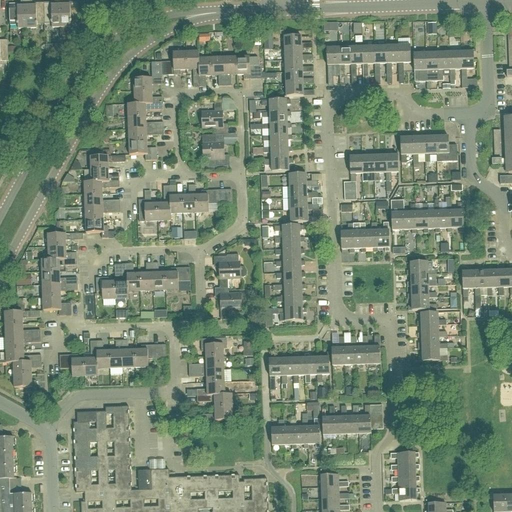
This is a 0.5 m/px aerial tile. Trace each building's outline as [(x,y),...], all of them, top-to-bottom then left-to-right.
[(19,31),(28,30),(26,0),(20,0),(21,8),(18,8),(18,5),(10,5),(10,26),(18,26),(19,31)] [(45,25),(44,4),(36,4),(36,7),(33,7),(32,0),(26,0),(28,30),(37,30),(37,25),(45,25)] [(53,25),(53,30),(62,29),(61,7),(61,0),(55,0),(55,7),(52,7),(52,4),(44,4),(45,25),(53,25)] [(70,3),(70,6),(61,7),(62,29),(71,29),(71,24),(79,24),(78,3),(70,3)] [(302,50),(313,50),(313,45),(302,45),(301,38),(284,38),(285,51),(302,50)] [(0,41),(0,67),(1,67),(1,63),(8,62),(9,62),(8,53),(8,42),(0,41)] [(399,65),(398,65),(399,75),(404,75),(404,64),(411,64),(411,47),(398,48),(399,65)] [(368,66),(375,65),(375,48),(363,49),(363,66),(363,77),(364,77),(364,85),(368,84),(368,77),(369,77),(368,66)] [(380,65),(387,65),(386,48),(375,48),(375,65),(375,76),(381,76),(380,65)] [(392,65),(398,65),(399,65),(398,48),(386,48),(387,65),(387,76),(392,76),(392,65)] [(345,67),(351,66),(351,49),(339,50),(340,67),(339,67),(340,78),(345,77),(345,67)] [(357,66),(363,66),(363,49),(351,49),(351,66),(352,77),(357,77),(357,66)] [(302,57),(302,50),(285,51),(285,62),(302,62),(313,62),(313,57),(302,57)] [(333,67),(339,67),(340,67),(339,50),(327,50),(327,61),(327,67),(328,67),(328,78),(333,78),(333,67)] [(199,60),(199,53),(186,54),(187,71),(193,71),(194,89),(200,88),(199,60)] [(462,71),(462,82),(462,88),(467,88),(467,82),(467,71),(474,70),(474,61),(474,53),(461,54),(462,71)] [(173,54),(174,63),(168,63),(168,77),(181,76),(181,72),(187,71),(186,54),(173,54)] [(438,72),(438,54),(426,55),(427,72),(426,72),(427,83),(432,83),(439,83),(438,72)] [(444,71),(450,71),(450,54),(438,54),(438,72),(439,83),(444,82),(444,71)] [(456,82),(455,71),(462,71),(461,54),(450,54),(450,71),(450,82),(456,82)] [(415,83),(420,83),(427,83),(426,72),(427,72),(426,55),(414,55),(415,72),(415,83)] [(219,88),(225,88),(224,59),(212,60),(212,78),(219,77),(219,88)] [(231,77),(237,77),(237,59),(224,59),(225,88),(231,87),(231,77)] [(250,59),(237,59),(237,77),(244,77),(244,81),(263,80),(262,67),(258,67),(258,59),(250,59)] [(206,78),(212,78),(212,60),(199,60),(200,88),(206,88),(206,78)] [(303,69),(302,62),(285,62),(286,74),(303,74),(314,74),(314,68),(303,69)] [(303,80),(303,74),(286,74),(286,86),(303,85),(303,86),(314,85),(314,80),(303,80)] [(162,79),(134,81),(134,93),(152,93),(152,86),(162,86),(162,79)] [(303,92),(303,86),(303,85),(286,86),(286,98),(304,98),(315,97),(314,92),(303,92)] [(135,106),(163,105),(163,99),(152,99),(152,93),(134,93),(135,106)] [(287,114),(287,113),(287,106),(291,106),(291,101),(287,102),(287,101),(270,102),(262,102),(262,108),(270,107),(270,114),(287,114)] [(228,136),(228,129),(223,130),(223,104),(214,105),(214,113),(201,113),(202,131),(215,130),(215,136),(224,136),(228,136)] [(128,119),(146,118),(146,112),(163,111),(163,105),(135,106),(128,106),(128,119)] [(287,125),(287,120),(291,120),(291,113),(287,113),(287,114),(270,114),(262,114),(262,119),(270,119),(270,126),(287,125)] [(129,131),(164,130),(164,124),(146,125),(146,118),(128,119),(129,131)] [(288,137),(288,130),(292,130),(291,125),(287,125),(270,126),(262,126),(263,131),(271,131),(271,137),(271,138),(288,137)] [(129,144),(147,143),(146,137),(164,136),(164,130),(129,131),(129,144)] [(437,156),(436,138),(429,138),(429,134),(425,135),(425,139),(425,156),(425,164),(430,164),(430,155),(437,155),(437,156)] [(437,156),(437,155),(437,164),(458,162),(457,146),(449,147),(449,138),(441,138),(441,134),(436,134),(436,138),(437,156)] [(413,156),(413,139),(406,139),(405,135),(401,136),(401,140),(400,140),(401,156),(402,156),(402,165),(407,165),(407,156),(413,156)] [(419,169),(418,156),(425,156),(425,139),(417,139),(417,135),(413,135),(413,139),(413,156),(413,164),(414,164),(414,169),(419,169)] [(229,161),(224,161),(224,136),(215,136),(216,144),(203,145),(203,162),(216,161),(216,168),(229,167),(229,161)] [(288,149),(288,142),(292,141),(292,137),(288,137),(271,138),(271,137),(263,138),(263,143),(271,142),(271,149),(271,150),(288,149)] [(157,149),(147,150),(147,143),(129,144),(130,157),(145,157),(145,162),(157,162),(157,149)] [(289,161),(288,153),(292,153),(292,149),(288,149),(271,150),(271,149),(263,150),(263,155),(271,154),(272,161),(289,161)] [(386,175),(386,174),(386,182),(392,182),(391,174),(399,174),(398,157),(390,157),(390,153),(385,153),(386,157),(386,175)] [(375,175),(374,158),(367,158),(366,154),(362,154),(362,158),(363,175),(362,175),(363,183),(368,183),(368,175),(374,175),(375,175)] [(386,157),(379,157),(378,154),(374,154),(374,158),(375,175),(374,175),(375,183),(380,183),(379,174),(386,174),(386,175),(386,157)] [(362,158),(355,158),(355,155),(350,155),(350,159),(350,176),(351,176),(351,184),(356,184),(356,175),(362,175),(363,175),(362,158)] [(91,171),(109,171),(108,165),(126,164),(125,158),(108,158),(101,158),(91,159),(91,171)] [(81,165),(76,160),(70,172),(83,171),(81,165)] [(272,161),(264,161),(264,167),(272,166),(272,174),(289,173),(289,165),(293,165),(293,160),(289,161),(272,161)] [(91,184),(119,183),(119,177),(109,177),(109,171),(91,171),(91,184)] [(68,176),(64,184),(75,184),(75,180),(68,176)] [(307,188),(318,188),(318,183),(307,183),(306,176),(289,176),(290,188),(307,188)] [(500,186),(511,185),(511,177),(500,178),(500,186)] [(85,197),(102,196),(102,190),(120,189),(119,183),(91,184),(85,184),(85,197)] [(183,215),(182,197),(176,198),(176,187),(174,187),(170,188),(169,188),(170,216),(171,215),(183,215)] [(195,197),(196,197),(195,187),(189,187),(189,197),(182,197),(183,215),(196,215),(195,197)] [(171,223),(171,215),(170,216),(169,188),(163,188),(164,205),(158,205),(158,223),(171,223)] [(307,195),(307,188),(290,188),(290,200),(307,200),(318,200),(318,194),(307,195)] [(208,206),(214,205),(214,192),(201,192),(202,197),(196,197),(195,197),(196,215),(209,214),(208,206)] [(85,209),(120,208),(120,202),(103,202),(102,196),(85,197),(85,209)] [(451,213),(452,213),(451,199),(446,199),(446,213),(440,213),(440,230),(448,230),(448,234),(452,234),(452,230),(451,213)] [(307,207),(307,200),(290,200),(291,212),(308,211),(308,212),(319,211),(318,206),(307,207)] [(139,224),(158,223),(158,205),(151,206),(151,201),(139,202),(139,224)] [(349,209),(348,202),(336,204),(337,211),(349,209)] [(392,232),(400,232),(400,236),(405,235),(405,231),(404,231),(404,214),(404,202),(391,202),(392,232)] [(452,230),(459,229),(460,233),(464,233),(464,229),(464,212),(463,212),(463,207),(463,204),(458,204),(458,212),(452,213),(451,213),(452,230)] [(422,206),(423,214),(416,214),(417,231),(424,231),(424,235),(429,235),(428,231),(428,214),(428,205),(422,206)] [(440,213),(440,205),(434,205),(435,213),(428,214),(428,231),(436,230),(436,234),(440,234),(440,230),(440,213)] [(411,206),(411,214),(404,214),(404,231),(405,231),(412,231),(412,235),(417,235),(417,231),(416,214),(416,206),(411,206)] [(86,222),(103,221),(103,215),(121,214),(120,208),(85,209),(86,222)] [(308,218),(308,212),(308,211),(291,212),(291,224),(308,224),(319,223),(319,218),(308,218)] [(103,221),(86,222),(86,235),(102,234),(102,240),(108,240),(113,239),(114,237),(114,233),(108,233),(108,227),(104,227),(103,221)] [(377,250),(378,250),(385,249),(385,253),(390,253),(390,249),(389,232),(389,224),(384,224),(384,232),(377,232),(377,233),(377,250)] [(365,233),(366,233),(365,225),(360,225),(360,233),(354,233),(353,234),(354,251),(354,250),(361,250),(361,254),(366,254),(366,250),(365,233)] [(377,233),(377,232),(377,225),(372,225),(372,233),(366,233),(365,233),(366,250),(373,250),(373,254),(378,254),(378,250),(377,250),(377,233)] [(353,234),(354,233),(354,226),(348,226),(349,233),(341,234),(342,251),(350,251),(350,255),(355,254),(354,250),(354,251),(353,234)] [(300,239),(300,232),(304,232),(304,227),(300,227),(283,228),(275,228),(275,233),(283,233),(283,240),(300,239)] [(49,249),(66,248),(65,242),(83,241),(83,235),(66,236),(66,235),(48,236),(49,249)] [(301,251),(300,244),(304,244),(304,239),(300,239),(283,240),(275,240),(275,245),(283,245),(283,251),(283,252),(301,251)] [(76,254),(66,254),(66,248),(49,249),(49,261),(49,262),(77,261),(76,254)] [(301,263),(301,255),(305,255),(305,251),(301,251),(283,252),(283,251),(275,252),(276,257),(284,257),(284,263),(284,264),(301,263)] [(43,261),(42,253),(27,254),(27,262),(43,261)] [(214,265),(219,265),(220,290),(228,289),(228,281),(241,281),(241,279),(243,279),(245,278),(247,275),(247,271),(245,269),(243,268),(241,268),(240,264),(239,264),(239,256),(227,257),(227,258),(219,258),(214,258),(214,265)] [(59,267),(77,267),(77,261),(49,262),(49,261),(42,261),(42,274),(60,274),(59,267)] [(301,275),(301,267),(305,267),(305,263),(301,263),(284,264),(284,263),(276,264),(276,269),(284,268),(284,275),(301,275)] [(428,276),(434,276),(436,276),(436,271),(428,271),(428,263),(411,264),(411,272),(407,272),(407,277),(411,277),(411,276),(428,276)] [(141,293),(153,292),(152,265),(146,265),(146,275),(140,276),(141,293)] [(166,292),(165,275),(159,275),(158,265),(152,265),(153,292),(166,292)] [(129,300),(128,293),(127,266),(121,266),(121,283),(115,283),(116,301),(129,300)] [(141,293),(140,276),(133,276),(133,266),(127,266),(128,293),(141,293)] [(510,272),(502,272),(502,268),(498,268),(498,272),(499,290),(498,290),(499,298),(504,297),(504,289),(510,289),(511,289),(510,272)] [(165,275),(166,292),(179,291),(178,283),(190,283),(190,269),(171,270),(171,274),(165,275)] [(475,273),(474,273),(467,273),(467,269),(462,270),(463,274),(462,274),(463,291),(463,299),(469,299),(468,291),(475,290),(475,273)] [(486,273),(479,273),(479,269),(474,269),(474,273),(475,273),(475,290),(475,298),(476,310),(481,310),(481,298),(480,298),(480,290),(487,290),(486,273)] [(498,272),(491,273),(491,269),(486,269),(486,273),(487,290),(487,298),(492,298),(492,290),(498,290),(499,290),(498,272)] [(43,287),(78,286),(77,279),(60,280),(60,274),(42,274),(43,287)] [(302,287),(302,286),(302,279),(306,279),(305,274),(301,275),(284,275),(276,275),(276,281),(284,280),(285,287),(302,287)] [(434,276),(428,276),(411,276),(411,277),(411,284),(407,284),(408,288),(411,288),(428,288),(429,288),(437,288),(436,282),(434,282),(434,276)] [(116,301),(115,283),(109,284),(108,279),(96,279),(97,293),(103,293),(103,301),(116,301)] [(43,300),(61,299),(60,293),(78,292),(78,286),(43,287),(43,300)] [(306,291),(306,286),(302,286),(302,287),(285,287),(273,287),(273,292),(277,292),(285,292),(285,299),(302,298),(302,291),(306,291)] [(429,294),(429,288),(428,288),(411,288),(412,296),(408,296),(408,300),(412,300),(429,300),(437,299),(437,294),(429,294)] [(228,289),(220,290),(215,290),(215,296),(220,296),(221,321),(230,321),(229,320),(229,312),(242,312),(242,295),(229,295),(228,289)] [(303,310),(302,303),(306,303),(306,298),(302,298),(285,299),(277,299),(277,304),(285,304),(286,310),(286,311),(303,310)] [(61,299),(43,300),(44,312),(59,312),(59,318),(72,317),(71,305),(61,305),(61,299)] [(429,306),(429,300),(412,300),(412,307),(408,307),(408,312),(412,312),(429,312),(429,311),(437,311),(437,306),(429,306)] [(286,311),(286,310),(272,311),(273,316),(280,316),(280,323),(303,322),(303,314),(307,314),(307,310),(303,310),(286,311)] [(5,327),(23,326),(23,320),(40,319),(40,313),(5,314),(5,327)] [(439,327),(447,327),(446,322),(438,322),(438,314),(421,315),(421,323),(417,323),(417,327),(422,327),(439,327)] [(6,339),(41,338),(41,332),(23,332),(23,326),(5,327),(6,339)] [(439,334),(439,327),(422,327),(422,335),(418,335),(418,339),(422,339),(439,338),(439,339),(447,338),(447,333),(439,334)] [(6,352),(24,351),(24,345),(41,344),(41,338),(6,339),(6,352)] [(368,349),(368,338),(362,338),(363,349),(356,350),(357,367),(368,366),(368,349)] [(368,349),(368,366),(381,366),(380,349),(380,338),(374,338),(375,349),(368,349)] [(439,339),(439,338),(422,339),(418,339),(418,347),(418,351),(422,351),(439,350),(440,350),(447,350),(447,345),(447,338),(439,339)] [(344,350),(345,350),(344,339),(339,339),(339,350),(332,350),(333,368),(345,367),(344,350)] [(356,350),(356,339),(351,339),(351,350),(345,350),(344,350),(345,367),(357,367),(356,350)] [(206,359),(224,359),(224,350),(226,350),(226,340),(227,340),(201,341),(202,353),(206,353),(206,359)] [(110,370),(110,353),(103,353),(103,342),(97,343),(98,371),(110,370)] [(110,370),(123,370),(122,342),(116,342),(116,352),(110,353),(110,370)] [(136,369),(135,352),(129,352),(128,342),(122,342),(123,370),(136,369)] [(98,378),(98,371),(97,343),(91,343),(91,360),(85,361),(85,378),(98,378)] [(148,360),(154,360),(153,347),(141,347),(141,351),(135,352),(136,369),(148,369),(148,360)] [(440,357),(440,350),(439,350),(422,351),(423,358),(419,358),(419,363),(423,363),(440,363),(440,362),(448,362),(448,357),(440,357)] [(42,357),(24,357),(24,351),(6,352),(6,354),(0,354),(0,364),(7,365),(14,364),(42,363),(42,357)] [(317,377),(317,376),(317,384),(318,384),(323,384),(322,376),(330,376),(329,359),(321,359),(321,355),(317,355),(317,359),(317,377)] [(85,378),(85,361),(78,361),(78,356),(60,357),(60,370),(72,370),(73,379),(85,378)] [(299,385),(299,377),(305,377),(306,377),(305,360),(298,360),(297,356),(293,356),(293,360),(294,377),(294,385),(299,385)] [(317,359),(309,359),(309,356),(305,356),(305,360),(306,377),(305,377),(306,385),(311,385),(310,377),(317,376),(317,377),(317,359)] [(281,361),(274,361),(274,357),(269,357),(270,361),(269,361),(270,378),(270,392),(276,392),(275,378),(282,378),(281,361)] [(293,360),(286,360),(286,357),(281,357),(281,361),(282,378),(282,386),(287,385),(287,377),(294,377),(293,360)] [(189,372),(224,371),(224,359),(206,359),(206,366),(189,366),(189,372)] [(14,377),(32,376),(32,370),(42,369),(42,363),(14,364),(14,377)] [(207,384),(225,384),(224,371),(189,372),(190,379),(207,378),(207,384)] [(32,376),(14,377),(15,390),(30,389),(30,395),(37,395),(37,382),(32,382),(32,376)] [(225,397),(225,396),(225,384),(207,384),(207,391),(197,391),(197,398),(225,397)] [(215,409),(233,409),(232,396),(225,396),(225,397),(197,398),(197,404),(215,403),(215,409)] [(358,418),(359,436),(371,435),(371,418),(370,418),(370,407),(365,407),(365,418),(359,419),(358,418)] [(129,408),(106,409),(106,413),(77,415),(78,424),(74,424),(76,494),(85,494),(85,503),(81,503),(81,511),(198,511),(199,511),(212,510),(212,511),(268,511),(267,480),(243,481),(243,483),(239,483),(239,477),(176,479),(169,479),(169,471),(138,472),(139,492),(132,492),(129,408)] [(335,419),(335,408),(330,409),(330,420),(322,420),(323,437),(335,437),(335,419)] [(347,419),(347,408),(341,408),(342,419),(335,419),(335,437),(347,436),(347,419)] [(358,418),(359,419),(358,408),(353,408),(353,419),(347,419),(347,436),(359,436),(358,418)] [(194,416),(194,423),(198,423),(233,422),(233,409),(215,409),(215,416),(198,416),(194,416)] [(296,429),(296,421),(291,421),(291,429),(284,429),(284,430),(285,447),(292,446),(292,451),(297,450),(297,446),(296,447),(296,429)] [(308,429),(308,428),(308,421),(303,421),(303,429),(296,429),(296,447),(297,446),(304,446),(304,450),(309,450),(309,446),(308,446),(308,429)] [(308,446),(309,446),(316,445),(316,450),(320,450),(320,445),(321,445),(320,428),(319,421),(314,421),(315,428),(308,428),(308,429),(308,446)] [(284,430),(284,429),(284,422),(279,422),(279,430),(271,430),(272,447),(280,447),(281,451),(285,451),(285,447),(284,430)] [(0,431),(0,511),(30,511),(30,495),(21,496),(21,488),(13,488),(13,481),(11,439),(2,439),(2,432),(0,431)] [(415,467),(415,459),(419,459),(419,455),(415,455),(415,454),(398,455),(391,455),(391,461),(398,460),(398,467),(415,467)] [(416,478),(415,471),(419,471),(419,466),(415,467),(398,467),(391,467),(391,472),(398,472),(399,479),(416,478)] [(339,489),(349,489),(349,484),(339,484),(338,476),(321,477),(322,489),(339,489)] [(416,490),(416,483),(420,483),(420,478),(416,478),(399,479),(392,479),(392,484),(399,484),(399,491),(416,490)] [(316,495),(315,485),(299,486),(299,496),(316,495)] [(339,496),(339,489),(322,489),(322,501),(339,501),(349,501),(349,495),(339,496)] [(399,491),(392,491),(392,496),(399,496),(399,503),(417,503),(416,495),(420,494),(420,490),(416,490),(399,491)] [(506,511),(506,497),(498,497),(498,493),(494,493),(494,497),(494,511),(506,511)] [(340,508),(339,501),(322,501),(322,511),(349,511),(349,507),(340,508)]
